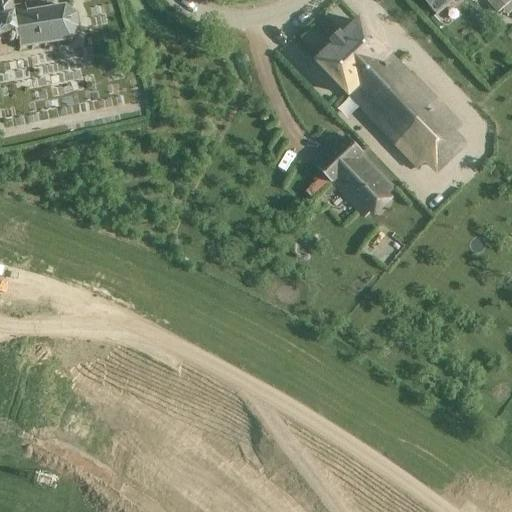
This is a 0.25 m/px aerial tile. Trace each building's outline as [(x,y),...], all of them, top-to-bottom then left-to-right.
[(423,0),(437,17),(456,0),(423,0)] [(511,0),(487,0),(498,12),(511,0)] [(0,2),(0,50),(13,49),(13,46),(16,45),(17,51),(69,42),(78,30),(75,16),(63,8),(24,14),(23,7),(11,9),(10,1),(0,2)] [(318,62),(317,63),(349,96),(351,95),(363,108),(362,109),(418,168),(424,162),(455,133),(461,127),(412,75),(411,77),(391,56),(393,55),(361,22),(361,21),(345,36),(343,38),(342,36),(335,43),(333,44),(335,46),(334,46),(318,62)] [(350,139),(318,169),(324,175),(331,183),(331,182),(364,218),(395,188),(362,153),(363,153),(350,139)]
